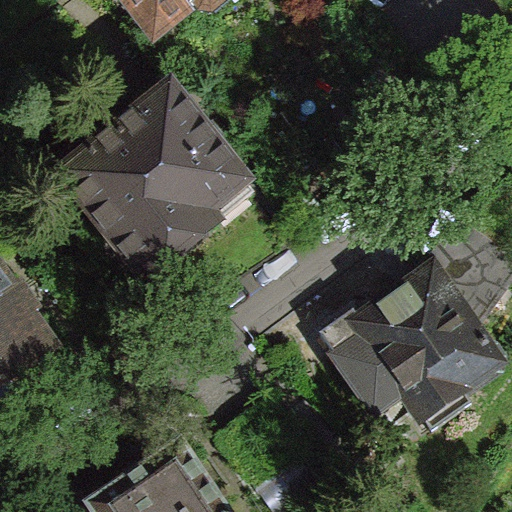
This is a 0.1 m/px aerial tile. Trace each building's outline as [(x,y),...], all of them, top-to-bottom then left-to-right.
[(154,0),(180,34),(226,0),(154,0)] [(140,281),(245,195),(162,94),(57,180),(140,281)] [(418,262),(314,335),(370,415),(396,397),(422,434),(500,379),(418,262)] [(0,286),(0,379),(44,349),(0,286)] [(216,511),(172,446),(82,506),(85,511),(216,511)]
